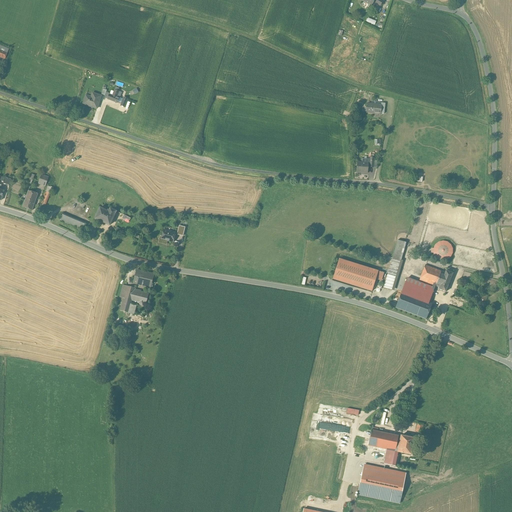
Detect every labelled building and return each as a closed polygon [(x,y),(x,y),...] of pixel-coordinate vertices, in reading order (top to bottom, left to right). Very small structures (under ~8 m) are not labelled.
[(112,96),(109,95),(108,99),(117,103),(121,93),(115,90),(112,96)] [(93,98),(86,96),(83,104),(97,109),(101,96),(94,94),(93,98)] [(381,106),(369,106),(368,115),(381,115),(381,114),(381,106)] [(368,163),(357,163),(356,172),(368,173),(368,167),(368,163)] [(49,178),(41,175),(38,183),(45,186),(49,178)] [(48,185),(44,195),(49,197),(53,187),(48,185)] [(28,191),(23,207),(32,210),(38,194),(28,191)] [(44,195),(40,205),(45,206),(49,197),(44,195)] [(107,212),(100,208),(95,219),(109,226),(116,212),(110,209),(109,211),(108,210),(107,212)] [(80,222),(63,214),(60,221),(78,228),(80,222)] [(86,224),(80,222),(78,228),(83,231),(86,224)] [(175,233),(163,231),(161,240),(173,242),(175,233)] [(406,243),(398,240),(392,258),(401,261),(401,260),(406,243)] [(434,248),(432,248),(432,259),(452,259),(452,242),(434,242),(434,248)] [(378,271),(339,259),(333,279),(372,292),(376,279),(378,271)] [(391,262),(384,288),(392,290),(400,264),(391,262)] [(441,271),(425,265),(419,280),(426,283),(435,286),(441,271)] [(147,273),(136,271),(133,283),(151,288),(154,274),(147,273)] [(445,273),(441,271),(435,286),(439,288),(439,290),(446,292),(453,274),(446,271),(445,273)] [(425,286),(407,279),(395,308),(426,320),(432,304),(429,303),(435,286),(426,283),(425,286)] [(135,289),(123,285),(120,297),(123,298),(120,311),(142,317),(145,304),(148,294),(135,291),(135,289)] [(482,304),(488,295),(484,293),(479,302),(482,304)] [(398,436),(371,430),(368,446),(387,450),(395,451),(398,436)] [(414,438),(401,436),(398,436),(395,451),(398,452),(401,452),(401,453),(411,455),(414,438)] [(395,451),(387,450),(384,463),(395,466),(398,452),(395,451)] [(406,473),(364,464),(358,496),(399,504),(406,473)]
